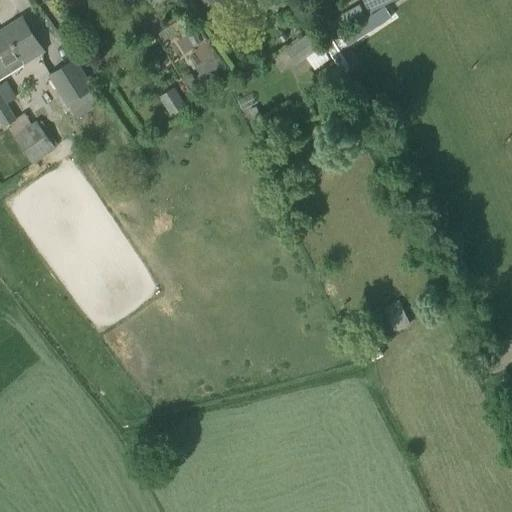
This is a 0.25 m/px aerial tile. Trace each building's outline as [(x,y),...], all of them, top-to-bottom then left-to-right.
[(333,18),(348,45),(397,18),(389,4),(369,15),(362,2),(333,18)] [(0,79),(24,64),(21,59),(40,47),(22,18),(0,31),(0,121),(3,126),(15,119),(0,94),(0,79)] [(177,30),(181,33),(187,33),(190,29),(189,23),(184,21),(180,21),(177,25),(177,30)] [(309,33),(287,49),(296,63),(319,46),(309,33)] [(47,75),(66,105),(93,88),(74,58),(47,75)] [(142,71),(147,79),(158,72),(153,65),(142,71)] [(158,98),(169,115),(188,102),(177,85),(158,98)] [(256,106),(248,110),(254,122),(262,118),(256,106)] [(54,148),(35,121),(12,138),(31,164),(54,148)]
